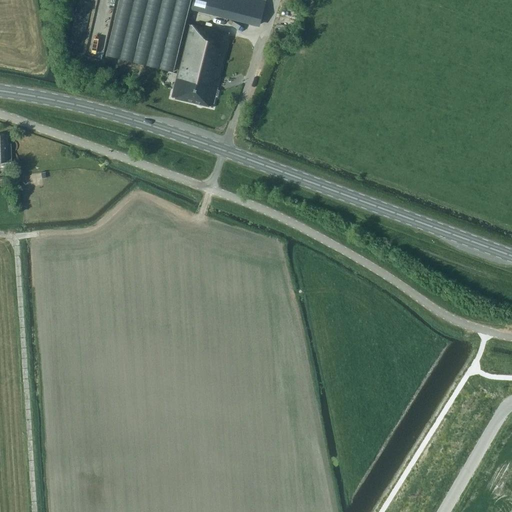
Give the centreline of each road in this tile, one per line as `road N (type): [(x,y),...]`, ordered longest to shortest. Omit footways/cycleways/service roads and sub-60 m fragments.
road 1 (unclassified): [(511,337),(450,318),(270,211),(0,114)]
road 2 (primary): [(511,255),(130,120),(0,91)]
road 3 (unclassified): [(443,511),(511,402)]
